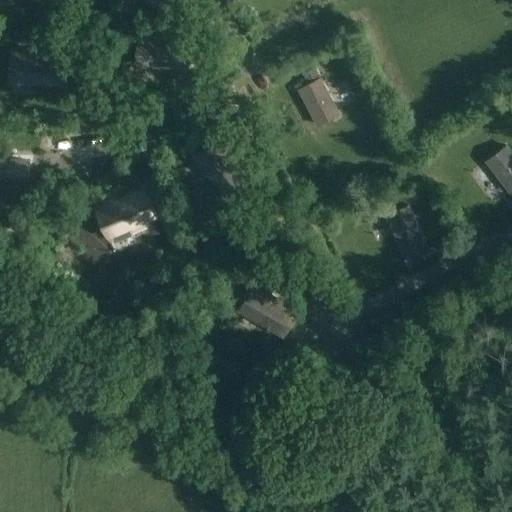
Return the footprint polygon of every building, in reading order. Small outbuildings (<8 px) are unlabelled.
[(148,34),(148,37),(139,37),(139,62),(187,63),(188,37),(156,37),(156,34),(148,34)] [(12,80),(61,80),(61,54),(29,54),(29,51),(22,51),(22,54),(12,54),(12,80)] [(316,126),(339,113),(321,76),(297,88),(316,126)] [(354,99),(343,105),(353,125),(364,120),(354,99)] [(215,141),(197,159),(230,194),(249,176),(227,153),(229,151),(224,146),(222,148),(215,141)] [(511,151),(506,144),(485,159),(510,193),(511,191),(511,151)] [(0,185),(29,186),(28,160),(0,160),(0,185)] [(499,207),(510,201),(501,185),(490,191),(499,207)] [(98,210),(109,234),(153,215),(143,191),(114,203),(113,201),(106,204),(107,206),(98,210)] [(409,204),(385,215),(402,253),(426,242),(409,204)] [(191,237),(179,237),(180,251),(192,250),(191,237)] [(241,308),(283,332),(296,310),(268,294),(270,292),(263,288),(262,290),(254,286),(241,308)]
